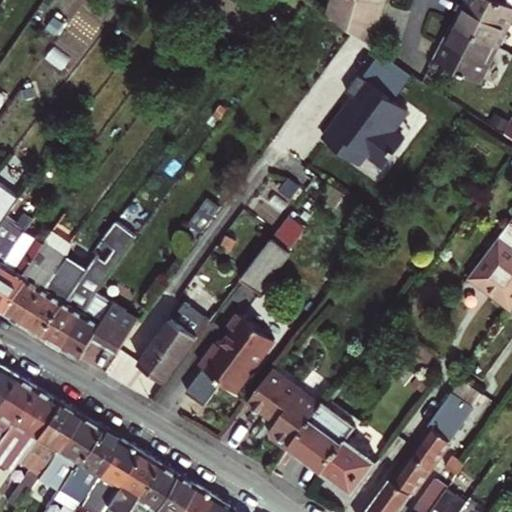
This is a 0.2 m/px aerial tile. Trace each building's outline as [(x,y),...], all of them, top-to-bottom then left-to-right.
[(334,0),(331,13),(374,43),(386,0),(334,0)] [(508,31),(511,22),(511,4),(503,0),(468,0),(458,22),(495,41),(502,28),(508,31)] [(495,41),(458,22),(446,46),(441,43),(435,56),(482,80),(494,58),(488,55),(495,41)] [(181,76),(172,70),(154,94),(162,99),(181,76)] [(410,108),(360,74),(349,91),(358,96),(348,110),(342,106),(321,137),(362,165),(369,154),(386,166),(405,138),(394,131),(410,108)] [(0,224),(6,216),(21,196),(0,179),(0,224)] [(189,226),(202,234),(219,204),(206,197),(189,226)] [(0,265),(25,229),(6,216),(0,224),(0,265)] [(65,345),(95,293),(97,288),(138,233),(116,218),(101,237),(114,246),(106,258),(98,252),(88,267),(78,282),(43,332),(65,345)] [(43,240),(41,245),(47,250),(64,225),(57,220),(43,240)] [(511,220),(499,235),(511,244),(511,242),(511,220)] [(0,265),(0,303),(1,305),(39,247),(41,245),(43,240),(25,229),(0,265)] [(511,301),(511,244),(499,235),(471,273),(495,290),(493,293),(508,304),(511,300),(511,301)] [(293,249),(274,236),(243,277),(261,291),(293,249)] [(22,318),(51,274),(60,261),(39,247),(1,305),(22,318)] [(22,318),(43,332),(78,282),(88,267),(76,258),(61,280),(51,274),(22,318)] [(95,336),(118,349),(143,316),(97,288),(95,293),(65,345),(83,356),(95,336)] [(167,379),(210,321),(184,301),(141,359),(167,379)] [(238,390),(262,359),(261,351),(269,350),(277,339),(241,312),(231,325),(235,328),(223,344),(219,341),(202,363),(238,390)] [(0,394),(15,371),(0,361),(0,394)] [(294,442),(325,401),(276,365),(248,401),(266,414),(272,413),(280,419),(272,429),(273,437),(289,449),(294,442)] [(0,437),(35,383),(15,371),(0,394),(0,437)] [(0,485),(20,456),(58,397),(35,383),(0,437),(0,485)] [(399,511),(404,506),(477,405),(455,389),(431,422),(434,425),(396,477),(393,475),(366,511),(399,511)] [(486,431),(507,401),(493,391),(483,404),(489,410),(478,425),(486,431)] [(41,470),(80,410),(58,397),(20,456),(41,470)] [(294,442),(326,466),(349,436),(359,422),(327,398),(325,401),(294,442)] [(59,488),(60,486),(102,423),(80,410),(41,470),(38,475),(59,488)] [(102,423),(60,486),(81,499),(120,434),(102,423)] [(102,493),(108,497),(140,445),(120,434),(81,499),(72,511),(94,511),(100,505),(96,502),(102,493)] [(349,436),(326,466),(354,488),(377,457),(349,436)] [(127,509),(158,456),(140,445),(108,497),(127,509)] [(453,479),(466,460),(457,454),(453,452),(441,472),(453,479)] [(151,511),(178,468),(158,456),(127,509),(125,511),(151,511)] [(178,468),(151,511),(176,511),(196,479),(178,468)] [(399,511),(430,511),(449,485),(437,477),(412,511),(407,508),(404,506),(399,511)] [(202,511),(214,490),(196,479),(176,511),(202,511)] [(430,511),(459,511),(469,498),(449,485),(430,511)] [(229,511),(234,503),(235,502),(214,490),(202,511),(229,511)] [(509,511),(511,508),(511,499),(502,493),(489,511),(488,511),(509,511)] [(105,502),(98,511),(115,511),(117,509),(105,502)] [(248,511),(234,503),(229,511),(248,511)] [(488,511),(489,511),(476,503),(469,511),(488,511)]
